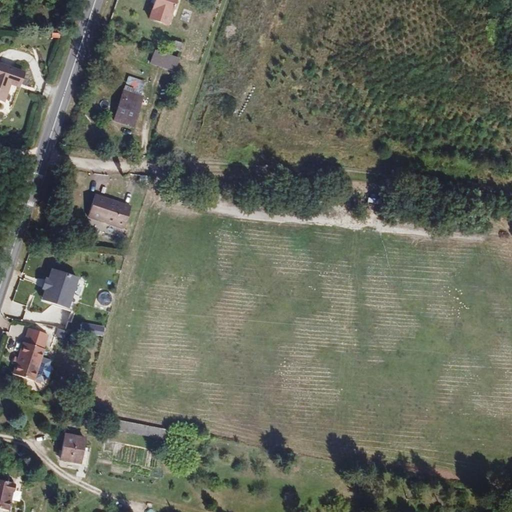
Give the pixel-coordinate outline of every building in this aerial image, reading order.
[(166,0),(142,0),(137,18),(158,24),(166,0)] [(155,48),(150,63),(175,71),(180,56),(155,48)] [(142,56),(138,69),(146,71),(150,59),(142,56)] [(14,67),(0,62),(0,79),(1,75),(11,79),(14,67)] [(135,94),(116,87),(107,115),(126,123),(135,94)] [(117,209),(83,197),(75,218),(110,230),(117,209)] [(54,239),(45,235),(42,242),(52,245),(54,239)] [(76,278),(51,271),(49,282),(45,282),(43,294),(45,294),(43,302),(66,308),(76,278)] [(82,322),(80,330),(103,334),(104,326),(82,322)] [(11,356),(2,388),(23,394),(33,362),(32,362),(36,347),(16,341),(12,356),(11,356)] [(151,444),(152,435),(102,428),(101,437),(151,444)] [(73,473),(76,450),(57,447),(53,472),(72,475),(73,473)] [(86,450),(76,450),(73,473),(82,475),(86,450)] [(6,511),(8,498),(0,496),(0,511),(6,511)]
